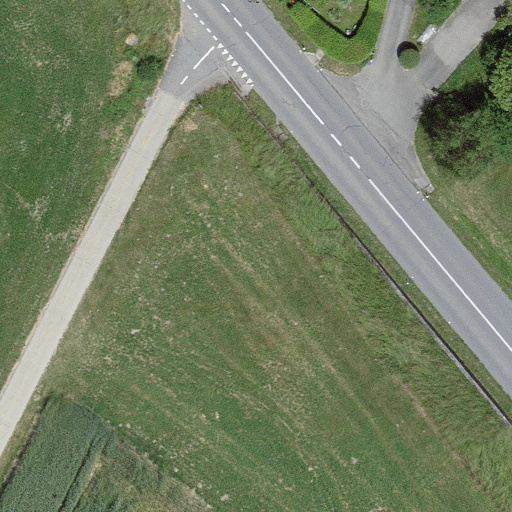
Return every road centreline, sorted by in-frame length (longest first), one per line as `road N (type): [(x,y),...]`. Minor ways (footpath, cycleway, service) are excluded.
road 1 (track): [(236,19),(166,107),(0,432)]
road 2 (tertiary): [(511,349),(220,0)]
